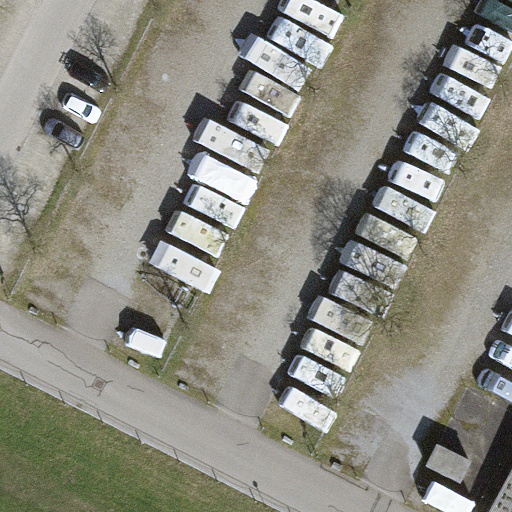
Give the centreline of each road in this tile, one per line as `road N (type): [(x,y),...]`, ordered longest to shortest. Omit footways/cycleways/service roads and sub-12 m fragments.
road 1 (residential): [(0,339),(342,511)]
road 2 (residential): [(0,136),(68,0)]
